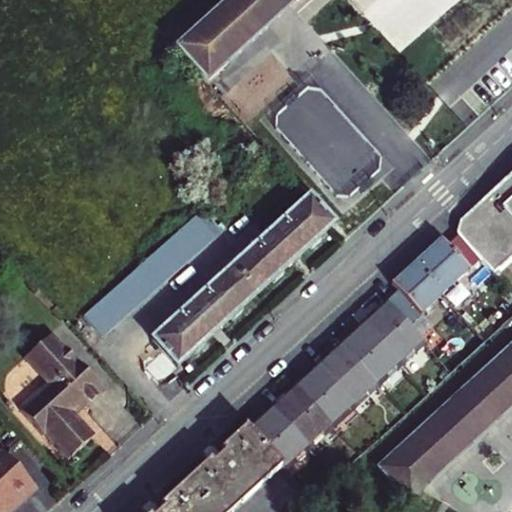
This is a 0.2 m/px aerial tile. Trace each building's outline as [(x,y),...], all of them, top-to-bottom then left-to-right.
[(291,0),(228,0),(179,46),(211,81),(295,4),(291,0)] [(453,235),(455,236),(478,262),(493,278),(506,267),(511,261),(511,172),(456,224),(453,235)] [(335,220),(310,192),(155,332),(166,344),(150,357),(163,372),(178,358),(179,359),(195,345),(204,336),(217,325),(231,312),(241,304),(272,276),(282,267),(296,255),(310,243),(319,234),(335,220)] [(97,339),(214,232),(195,212),(106,292),(79,318),(97,339)] [(319,234),(310,243),(312,245),(322,237),(319,234)] [(390,295),(378,306),(381,309),(402,332),(478,262),(455,236),(443,247),(441,244),(437,248),(393,288),(388,292),(390,295)] [(282,267),(272,276),(275,278),(284,270),(282,267)] [(241,304),(231,312),(234,315),(243,306),(241,304)] [(371,317),(368,315),(366,317),(356,326),(392,366),(415,346),(402,332),(380,308),(371,317)] [(344,336),(346,339),(337,348),(371,386),(392,366),(356,326),(347,334),(344,336)] [(25,351),(49,379),(42,384),(34,392),(33,389),(16,404),(18,406),(12,411),(34,436),(37,434),(59,460),(84,438),(65,416),(61,411),(68,404),(73,409),(95,389),(69,360),(67,362),(43,335),(25,351)] [(204,336),(195,345),(197,348),(206,339),(204,336)] [(327,356),(325,354),(322,357),(311,367),(348,407),(371,386),(337,348),(327,356)] [(511,349),(373,475),(404,509),(426,489),(511,410),(511,349)] [(42,384),(49,379),(25,351),(18,357),(42,384)] [(326,427),(348,407),(311,367),(302,375),(299,378),(301,380),(291,389),(326,427)] [(304,447),(326,427),(291,389),(282,398),(279,395),(277,398),(268,407),(304,447)] [(61,411),(65,416),(68,413),(73,409),(68,404),(61,411)] [(247,430),(281,468),(304,447),(268,407),(258,415),(254,419),(256,422),(247,430)] [(247,430),(244,428),(220,451),(215,455),(209,461),(160,505),(155,510),(152,511),(234,511),(282,469),(281,468),(247,430)] [(0,511),(5,507),(9,511),(30,493),(0,459),(0,511)]
